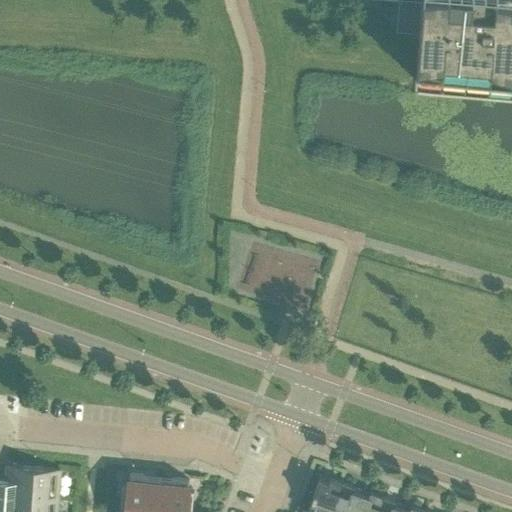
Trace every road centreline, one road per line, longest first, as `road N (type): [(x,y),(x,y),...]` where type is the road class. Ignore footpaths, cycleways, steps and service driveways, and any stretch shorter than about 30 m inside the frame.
road 1 (tertiary): [(511,454),(0,271)]
road 2 (tertiary): [(0,310),(299,417)]
road 3 (residential): [(0,424),(237,456),(277,475)]
road 4 (tertiary): [(299,417),(511,492)]
